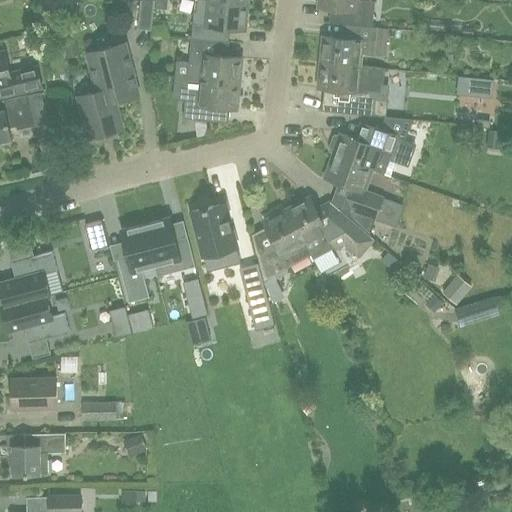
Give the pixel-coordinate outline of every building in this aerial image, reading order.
[(150,30),(152,9),(152,0),(140,0),(138,29),(150,30)] [(242,29),(245,3),(215,0),(195,0),(193,22),(191,22),(190,37),(217,40),(219,26),(242,29)] [(370,26),(372,2),(355,0),(317,0),(317,7),(346,10),(345,24),(347,24),(370,26)] [(385,28),(374,27),(370,26),(347,24),(345,38),(322,36),(319,62),(357,66),(357,65),(358,53),(372,55),(372,54),(383,55),(385,28)] [(216,54),(217,40),(190,37),(188,53),(185,77),(237,82),(239,56),(216,54)] [(85,52),(95,91),(110,87),(114,101),(137,95),(124,42),(85,52)] [(0,97),(42,88),(36,67),(9,74),(3,52),(0,52),(0,97)] [(380,68),(357,65),(357,66),(319,62),(317,87),(341,89),(339,103),(367,106),(368,91),(379,83),(380,68)] [(499,93),(499,74),(473,74),(473,94),(499,93)] [(234,108),(237,82),(185,77),(184,90),(181,117),(209,120),(210,105),(234,108)] [(394,95),(381,95),(381,109),(402,108),(402,86),(394,86),(394,95)] [(122,130),(114,101),(110,87),(95,91),(76,96),(87,139),(122,130)] [(47,123),(42,102),(40,92),(1,101),(3,111),(0,111),(0,141),(10,139),(7,128),(15,127),(16,130),(32,126),(47,123)] [(380,128),(369,124),(360,121),(354,137),(339,132),(338,134),(335,133),(332,134),(328,145),(329,148),(333,149),(331,155),(371,169),(391,176),(396,162),(388,159),(396,136),(404,140),(411,120),(384,116),(380,128)] [(198,121),(193,134),(210,139),(215,126),(198,121)] [(362,192),(371,169),(331,155),(323,177),(337,182),(331,201),(349,207),(348,210),(374,219),(380,202),(355,193),(356,189),(362,192)] [(264,180),(249,185),(253,199),(269,195),(264,180)] [(327,200),(313,208),(307,197),(284,209),(309,256),(311,254),(313,257),(340,243),(358,258),(372,239),(327,200)] [(225,203),(192,211),(203,256),(224,251),(228,266),(240,263),(225,203)] [(309,256),(284,209),(262,222),(265,227),(251,235),(255,254),(257,253),(264,279),(287,267),(309,256)] [(168,218),(143,225),(156,276),(194,267),(187,239),(175,243),(168,218)] [(101,219),(85,223),(92,250),(108,246),(101,219)] [(127,257),(116,260),(127,302),(148,297),(141,269),(153,266),(156,276),(143,225),(120,230),(127,257)] [(57,270),(52,251),(11,262),(15,279),(0,283),(0,286),(5,306),(1,307),(50,295),(44,274),(57,270)] [(419,277),(412,297),(435,305),(442,285),(419,277)] [(208,315),(199,279),(184,283),(193,319),(208,315)] [(264,286),(245,291),(255,330),(274,324),(264,286)] [(50,295),(1,307),(7,330),(24,326),(28,343),(70,332),(65,313),(52,316),(46,296),(50,295)] [(501,298),(461,313),(468,330),(507,315),(501,298)] [(125,306),(109,310),(116,337),(132,333),(125,306)] [(144,331),(139,311),(128,314),(133,334),(144,331)] [(145,316),(149,333),(170,329),(166,312),(145,316)] [(10,409),(55,408),(54,377),(9,378),(10,409)] [(114,401),(81,402),(81,420),(115,420),(114,401)] [(48,473),(48,453),(63,453),(63,433),(42,434),(42,444),(11,444),(11,473),(39,473),(48,473)] [(149,441),(135,448),(143,462),(157,455),(149,441)] [(79,511),(79,499),(94,499),(94,489),(79,490),(79,495),(48,496),(47,511),(79,511)]
